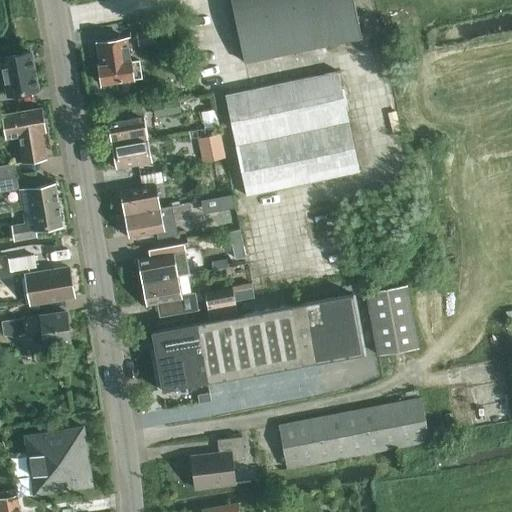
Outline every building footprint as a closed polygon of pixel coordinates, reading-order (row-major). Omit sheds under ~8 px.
[(231,0),(244,62),(273,56),(362,37),(353,0),(231,0)] [(136,32),(138,45),(154,42),(153,30),(136,32)] [(130,60),(127,38),(97,42),(100,64),(99,64),(102,83),(134,78),(142,77),(139,60),(131,61),(131,60),(130,60)] [(0,65),(2,66),(8,96),(38,90),(31,52),(1,58),(0,58),(0,65)] [(338,70),(225,94),(247,195),(360,172),(338,70)] [(168,101),(150,104),(153,118),(170,115),(168,101)] [(18,136),(23,162),(47,158),(42,132),(46,131),(42,107),(2,114),(6,138),(18,136)] [(216,109),(200,111),(202,120),(203,120),(205,127),(218,126),(216,109)] [(109,125),(106,126),(109,142),(112,141),(112,145),(148,138),(144,115),(108,121),(109,125)] [(187,123),(189,131),(205,127),(203,120),(202,120),(187,123)] [(205,127),(189,131),(190,139),(206,136),(205,127)] [(201,138),(205,162),(225,158),(221,134),(201,138)] [(113,148),(107,149),(110,165),(116,164),(117,168),(152,162),(148,138),(112,145),(113,148)] [(0,166),(0,179),(17,176),(15,164),(0,166)] [(121,190),(125,214),(161,208),(156,184),(164,182),(162,171),(140,175),(142,186),(121,190)] [(17,176),(0,179),(0,192),(19,189),(17,176)] [(19,189),(25,223),(12,225),(14,240),(37,236),(36,230),(63,226),(55,182),(19,189)] [(200,192),(201,200),(217,197),(215,189),(200,192)] [(217,197),(201,200),(202,208),(218,205),(217,197)] [(161,208),(125,214),(129,237),(157,232),(158,238),(178,235),(172,205),(161,208)] [(143,282),(178,275),(190,273),(184,243),(149,249),(150,256),(138,258),(143,282)] [(36,267),(34,255),(9,259),(11,271),(36,267)] [(75,296),(69,267),(26,274),(31,304),(75,296)] [(143,282),(147,305),(160,303),(161,308),(159,308),(160,315),(197,309),(196,301),(194,293),(181,295),(179,280),(178,275),(143,282)] [(240,290),(234,291),(235,300),(255,297),(252,283),(240,285),(240,290)] [(367,291),(378,354),(418,347),(406,284),(367,291)] [(234,291),(233,287),(205,292),(210,318),(238,312),(235,300),(234,291)] [(152,331),(162,390),(364,353),(353,294),(152,331)] [(71,340),(67,312),(3,321),(5,334),(13,333),(14,336),(28,331),(43,329),(45,343),(35,345),(71,340)] [(279,424),(287,468),(429,441),(421,397),(279,424)] [(55,433),(28,437),(30,453),(33,469),(34,475),(35,484),(36,493),(64,488),(91,484),(87,456),(83,429),(55,433)] [(245,459),(242,436),(218,439),(219,452),(192,456),(196,488),(235,483),(232,460),(245,459)] [(0,511),(16,511),(14,497),(0,499),(0,511)]
